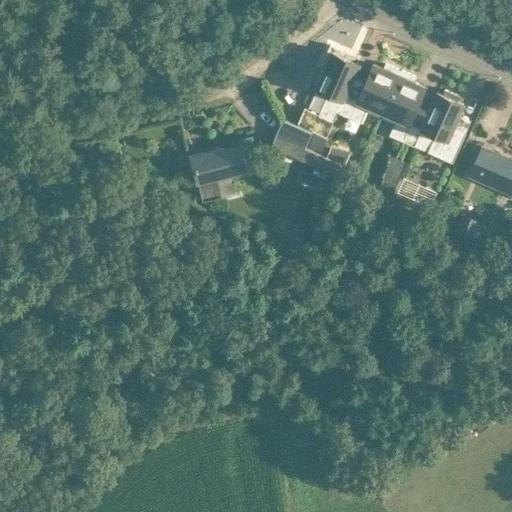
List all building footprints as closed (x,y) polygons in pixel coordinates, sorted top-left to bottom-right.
[(355,73),(359,63),(343,56),(346,51),(330,44),(321,65),(325,67),(316,88),(328,93),(319,114),(305,107),(297,124),(311,130),(326,137),(337,111),(355,73)] [(383,111),(401,70),(386,63),(383,68),(373,63),(367,79),(355,73),(337,111),(361,122),(369,105),(383,111)] [(415,81),(417,77),(401,70),(383,111),(397,117),(389,134),(414,145),(422,128),(430,107),(418,102),(425,86),(415,81)] [(458,100),(460,95),(445,89),(442,94),(437,91),(430,107),(422,128),(435,134),(428,151),(453,162),(466,133),(453,127),(463,103),(458,100)] [(345,165),(319,153),(304,146),(311,130),(297,124),(283,117),(267,152),(334,182),(345,165)] [(194,152),(188,154),(191,168),(194,167),(204,203),(236,195),(231,173),(249,168),(247,164),(259,161),(252,136),(241,139),(242,143),(220,149),(219,146),(208,149),(207,147),(206,147),(207,149),(204,150),(194,152)] [(511,158),(492,150),(482,146),(469,175),(511,193),(511,158)] [(403,157),(392,186),(410,193),(421,163),(403,157)] [(463,215),(456,230),(451,243),(466,249),(471,237),(476,238),(482,223),(463,215)]
